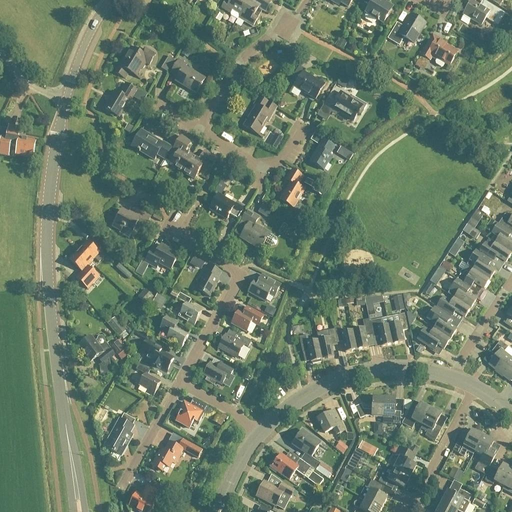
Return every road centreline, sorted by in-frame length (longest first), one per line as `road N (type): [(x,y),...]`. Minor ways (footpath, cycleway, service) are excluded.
road 1 (secondary): [(68,452),(45,243),(64,99)]
road 2 (residential): [(255,435),(301,397),(345,376),(406,369),(454,380)]
road 3 (residential): [(178,384),(239,274),(162,231)]
road 4 (residential): [(198,132),(234,72),(290,22),(302,0)]
road 5 (residential): [(406,511),(473,387)]
